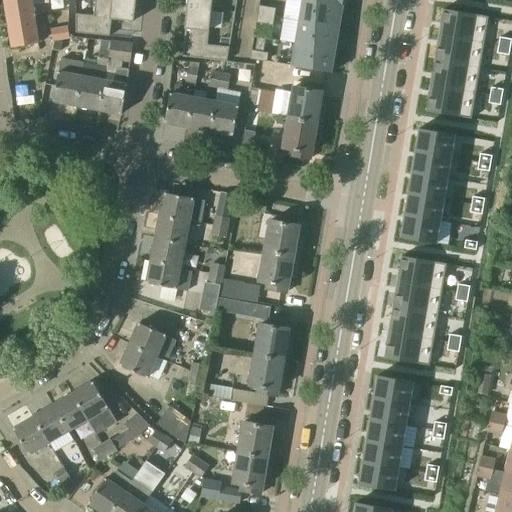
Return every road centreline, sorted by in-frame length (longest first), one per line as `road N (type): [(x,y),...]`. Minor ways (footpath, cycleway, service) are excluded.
road 1 (tertiary): [(309,511),(361,203)]
road 2 (residential): [(0,396),(88,331),(105,297),(134,162)]
road 3 (residential): [(361,203),(134,162)]
road 4 (tertiary): [(361,203),(397,0)]
road 5 (residential): [(134,162),(153,0)]
road 6 (residential): [(134,162),(20,139),(2,143)]
